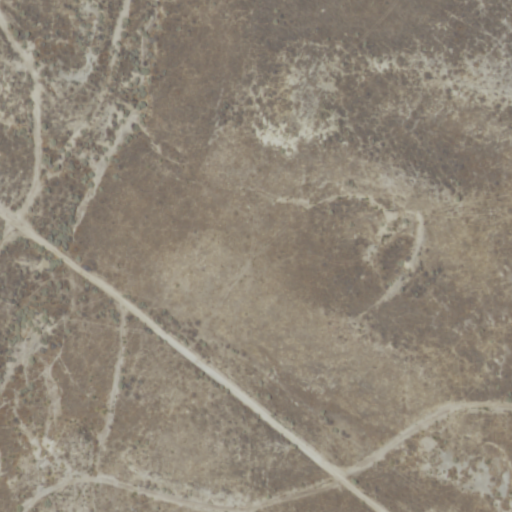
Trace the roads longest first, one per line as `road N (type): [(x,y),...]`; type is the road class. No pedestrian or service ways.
road 1 (track): [(0,223),(28,255),(75,270),(365,511)]
road 2 (track): [(339,511),(475,432),(511,433)]
